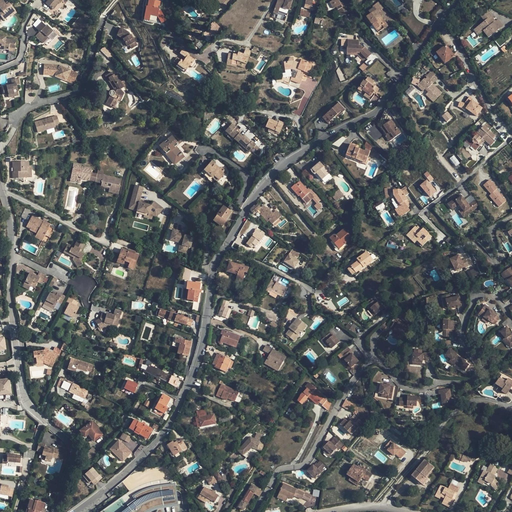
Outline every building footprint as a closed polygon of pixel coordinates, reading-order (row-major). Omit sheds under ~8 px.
[(6,5),(5,3),(2,0),(0,0),(0,8),(2,12),(0,13),(0,15),(4,20),(10,15),(9,13),(14,9),(9,3),(6,5)] [(46,4),(53,9),(59,3),(60,4),(62,0),(47,0),(47,1),(48,1),(46,4)] [(160,1),(152,0),(146,0),(146,5),(145,5),(143,21),(149,22),(150,16),(157,17),(161,23),(166,20),(161,13),(159,13),(160,1)] [(223,9),(227,5),(224,3),(226,1),(227,0),(213,0),(217,3),(221,6),(223,9)] [(277,0),(273,13),(278,15),(280,7),(290,11),(293,0),(277,0)] [(306,0),(304,7),(311,9),(312,5),(313,0),(306,0)] [(346,6),(342,0),(334,0),(330,2),(333,9),(337,7),(341,16),(345,14),(346,17),(350,14),(349,12),(346,6)] [(380,0),(376,3),(382,10),(385,7),(380,0)] [(371,14),(367,17),(367,18),(365,19),(367,23),(369,21),(378,33),(384,28),(382,25),(386,23),(380,15),(381,13),(380,12),(382,10),(376,3),(373,6),(374,8),(369,11),(371,14)] [(484,21),(473,30),(478,35),(483,31),(485,29),(491,36),(499,29),(494,22),(495,21),(487,11),(481,17),(484,21)] [(39,19),(33,25),(36,28),(42,22),(39,19)] [(494,22),(499,29),(504,25),(498,19),(495,21),(494,22)] [(213,21),(210,24),(214,28),(210,33),(213,37),(221,29),(213,21)] [(53,31),(47,25),(46,26),(42,22),(36,28),(40,32),(35,37),(42,43),(48,38),(47,37),(53,31)] [(134,43),(130,35),(129,36),(128,34),(129,34),(121,29),(117,36),(123,39),(127,47),(129,46),(131,49),(136,46),(134,43)] [(6,37),(0,36),(0,44),(1,44),(4,44),(4,46),(3,49),(9,50),(9,48),(15,49),(16,40),(6,39),(6,37)] [(347,47),(347,53),(361,53),(366,59),(371,54),(364,47),(361,47),(361,45),(359,45),(359,40),(348,40),(348,45),(348,47),(347,47)] [(454,56),(446,45),(436,53),(445,64),(454,56)] [(105,46),(102,49),(110,58),(113,55),(105,46)] [(180,59),(177,64),(186,70),(189,66),(190,66),(194,60),(188,56),(189,54),(182,49),(177,57),(180,59)] [(246,64),(251,52),(245,49),(243,54),(238,52),(237,55),(228,53),(226,62),(237,64),(236,65),(240,67),(242,62),(246,64)] [(361,53),(357,55),(364,61),(366,59),(361,53)] [(284,62),(285,70),(292,69),(292,72),(291,72),(291,77),(290,80),(300,84),(304,75),(300,73),(301,70),(309,73),(313,63),(301,59),(300,63),(294,61),(294,57),(290,57),(288,61),(284,62)] [(43,75),(53,76),(53,74),(56,74),(55,76),(55,77),(66,81),(70,71),(60,66),(44,65),(43,75)] [(70,71),(66,81),(73,84),(77,75),(70,71)] [(439,76),(433,71),(429,75),(435,81),(439,76)] [(106,104),(114,108),(118,100),(119,101),(120,97),(119,97),(120,89),(124,87),(124,86),(118,76),(117,75),(115,76),(112,72),(105,76),(108,81),(109,81),(113,89),(113,91),(112,91),(111,91),(110,91),(109,92),(109,93),(108,93),(109,94),(109,95),(109,96),(110,96),(106,104)] [(424,79),(422,82),(421,83),(418,86),(422,91),(424,89),(428,92),(426,95),(433,102),(441,93),(432,84),(435,81),(429,75),(425,80),(424,79)] [(375,86),(373,84),(375,82),(368,77),(365,81),(364,80),(357,89),(361,92),(362,90),(371,96),(373,93),(375,95),(379,89),(375,86)] [(7,94),(8,98),(19,96),(16,85),(20,84),(19,79),(11,80),(12,85),(2,87),(4,95),(7,94)] [(361,92),(357,89),(356,90),(369,99),(371,96),(362,90),(361,92)] [(476,117),(483,109),(472,102),(473,100),(469,97),(465,104),(459,103),(458,107),(466,109),(476,117)] [(336,116),(344,108),(338,103),(325,115),(330,121),(336,116)] [(344,108),(336,116),(337,117),(345,110),(344,108)] [(451,118),(447,113),(442,117),(447,122),(451,118)] [(38,133),(55,128),(54,125),(59,124),(57,116),(35,122),(38,133)] [(265,127),(269,128),(279,133),(283,123),(279,121),(278,123),(269,119),(267,122),(265,127)] [(401,133),(391,120),(383,125),(389,134),(390,133),(394,138),(401,133)] [(234,139),(237,142),(242,136),(236,131),(234,129),(236,127),(232,124),(224,132),(228,135),(229,134),(234,139)] [(389,134),(383,125),(381,127),(387,136),(386,137),(389,142),(394,138),(390,133),(389,134)] [(473,143),(470,146),(475,151),(477,150),(479,151),(482,148),(483,147),(484,146),(485,145),(486,144),(488,144),(490,146),(494,142),(492,140),(495,137),(489,131),(487,132),(482,128),(477,133),(478,134),(472,139),(472,140),(472,141),(472,142),(472,143),(473,143)] [(15,153),(14,135),(14,133),(6,145),(7,154),(10,153),(15,153)] [(244,134),(242,136),(250,143),(252,141),(244,134)] [(337,147),(346,139),(342,135),(334,144),(337,147)] [(242,136),(237,142),(240,144),(245,149),(244,150),(248,153),(255,144),(252,141),(250,143),(242,136)] [(165,145),(164,143),(160,146),(174,164),(183,157),(174,145),(177,143),(171,137),(169,139),(170,141),(165,145)] [(365,151),(356,148),(356,147),(350,144),(347,153),(353,156),(352,158),(366,163),(370,152),(372,146),(367,141),(363,149),(365,150),(365,151)] [(406,142),(398,148),(401,152),(410,146),(408,143),(406,142)] [(404,156),(412,148),(410,146),(401,152),(404,156)] [(450,158),(456,166),(460,163),(454,155),(450,158)] [(257,156),(253,161),(258,165),(262,160),(257,156)] [(213,165),(215,163),(211,161),(205,168),(214,176),(215,175),(220,179),(226,172),(221,167),(220,168),(219,170),(213,165)] [(27,177),(27,175),(31,175),(31,166),(28,167),(28,162),(14,162),(14,171),(13,171),(13,178),(23,178),(23,177),(27,177)] [(312,169),(316,174),(322,180),(330,173),(329,173),(332,170),(328,165),(325,168),(319,162),(312,169)] [(71,178),(80,180),(81,179),(95,182),(97,174),(90,173),(91,168),(78,166),(78,164),(73,163),(71,178)] [(214,176),(205,168),(203,170),(212,178),(214,176)] [(324,183),(332,176),(330,173),(322,180),(324,183)] [(419,186),(429,197),(437,190),(432,184),(436,181),(429,173),(425,176),(430,182),(429,183),(427,180),(419,186)] [(101,186),(109,188),(119,190),(121,179),(115,178),(115,177),(103,175),(97,174),(95,182),(101,183),(101,186)] [(491,180),(489,177),(483,183),(490,192),(488,194),(499,205),(506,199),(502,194),(503,194),(502,193),(502,194),(502,193),(501,191),(500,192),(496,187),(496,186),(493,183),(494,182),(492,179),(491,180)] [(312,195),(310,192),(307,189),(299,181),(295,185),(297,186),(292,190),(298,196),(299,196),(302,199),(306,195),(308,198),(312,195)] [(136,213),(144,215),(145,213),(153,215),(154,215),(156,217),(163,208),(154,201),(150,205),(139,202),(141,194),(143,187),(135,185),(129,209),(136,211),(136,213)] [(427,199),(429,197),(419,186),(417,188),(427,199)] [(344,195),(339,189),(331,196),(336,201),(339,198),(340,199),(344,195)] [(405,196),(401,191),(399,190),(393,190),(390,190),(390,189),(385,189),(386,199),(393,198),(399,207),(395,210),(400,217),(410,211),(408,208),(404,202),(407,200),(405,196)] [(468,205),(461,196),(456,201),(454,199),(448,204),(452,210),(459,205),(462,209),(464,212),(470,208),(472,211),(479,206),(474,201),(468,205)] [(254,215),(259,210),(262,213),(260,214),(267,222),(269,221),(272,224),(273,224),(278,219),(281,216),(276,210),(273,214),(267,208),(266,208),(263,206),(261,208),(258,204),(255,207),(254,207),(251,210),(251,211),(254,215)] [(226,220),(225,219),(231,212),(223,206),(216,215),(217,215),(213,221),(221,227),(226,220)] [(26,219),(30,210),(25,208),(21,217),(26,219)] [(464,218),(472,211),(470,208),(464,212),(464,218)] [(47,230),(49,227),(50,224),(47,222),(42,220),(33,215),(26,227),(30,229),(29,230),(37,234),(35,238),(42,241),(45,235),(44,235),(47,230)] [(431,237),(423,228),(421,230),(416,225),(409,233),(417,240),(422,246),(431,237)] [(339,249),(352,237),(344,228),(335,236),(334,235),(330,238),(339,249)] [(173,229),(170,239),(182,243),(179,252),(185,253),(187,247),(189,248),(193,237),(185,235),(185,233),(173,229)] [(256,246),(259,242),(260,242),(264,237),(263,237),(265,234),(262,231),(259,234),(258,233),(255,231),(253,234),(253,235),(246,244),(252,248),(254,245),(256,246)] [(417,240),(409,233),(407,236),(414,243),(417,240)] [(80,253),(85,244),(78,240),(74,248),(68,245),(64,252),(74,257),(72,259),(77,267),(82,264),(80,261),(83,254),(80,253)] [(237,250),(240,245),(234,242),(231,248),(237,250)] [(135,254),(135,252),(128,250),(127,251),(121,249),(118,258),(129,262),(128,266),(128,267),(133,269),(139,255),(135,254)] [(288,253),(296,259),(300,254),(291,249),(288,253)] [(363,268),(373,260),(366,252),(357,259),(358,261),(347,269),(352,275),(363,267),(363,268)] [(283,262),(294,270),(299,262),(288,254),(283,262)] [(469,266),(465,259),(462,261),(459,255),(450,259),(454,267),(455,271),(464,267),(465,268),(469,266)] [(244,273),(246,267),(230,262),(227,272),(237,275),(236,279),(241,281),(244,273)] [(511,267),(503,272),(507,278),(509,276),(510,279),(508,280),(507,280),(511,287),(511,267)] [(475,268),(468,272),(470,278),(477,275),(475,268)] [(35,286),(38,282),(42,284),(43,281),(46,283),(47,279),(45,277),(46,276),(39,272),(37,276),(29,273),(24,283),(30,286),(31,284),(35,286)] [(287,288),(276,281),(275,284),(271,281),(265,290),(270,293),(271,291),(275,293),(282,297),(287,288)] [(199,289),(200,283),(195,282),(195,283),(187,282),(186,289),(188,289),(187,299),(192,300),(192,297),(198,298),(199,293),(199,289)] [(64,297),(57,293),(56,296),(50,293),(48,297),(51,298),(49,302),(55,305),(57,302),(60,304),(64,297)] [(462,306),(459,296),(450,298),(449,294),(442,296),(443,300),(446,299),(448,308),(453,307),(457,306),(457,307),(462,306)] [(78,308),(76,306),(73,305),(75,301),(69,297),(67,302),(69,303),(64,313),(73,318),(78,308)] [(229,314),(231,310),(227,308),(230,301),(223,299),(221,306),(218,315),(225,318),(227,313),(229,314)] [(384,308),(378,301),(376,303),(373,299),(368,304),(367,305),(370,308),(376,315),(384,308)] [(497,315),(489,309),(489,308),(485,305),(478,315),(482,319),(483,317),(489,321),(491,323),(492,322),(495,325),(499,318),(496,316),(497,315)] [(188,318),(160,308),(157,316),(186,325),(186,324),(188,318)] [(106,315),(101,314),(100,318),(96,321),(99,327),(103,324),(111,326),(117,328),(121,311),(118,310),(116,316),(114,315),(107,313),(106,315)] [(302,331),(307,326),(297,318),(289,328),(290,329),(286,334),(294,341),(299,336),(297,335),(301,330),(302,331)] [(402,335),(407,327),(398,322),(398,323),(395,321),(391,329),(394,331),(399,334),(402,335)] [(453,330),(453,321),(443,321),(443,330),(443,337),(449,337),(449,332),(449,330),(453,330)] [(382,331),(388,325),(385,322),(379,327),(382,331)] [(355,329),(348,324),(345,327),(353,333),(355,329)] [(511,345),(511,336),(511,338),(509,336),(511,334),(506,327),(500,332),(504,338),(503,339),(506,343),(508,341),(511,345)] [(240,336),(222,330),(221,334),(223,335),(221,341),(223,342),(236,347),(240,336)] [(340,342),(331,332),(321,340),(324,343),(326,341),(330,346),(332,349),(340,342)] [(177,353),(188,356),(191,341),(174,337),(172,346),(179,347),(177,353)] [(61,350),(66,352),(67,351),(70,345),(64,342),(61,350)] [(280,367),(286,357),(266,345),(263,350),(268,353),(270,354),(268,356),(264,363),(274,369),(276,365),(280,367)] [(59,355),(61,350),(54,347),(53,351),(52,353),(48,351),(48,352),(44,350),(33,352),(34,357),(36,357),(37,361),(43,360),(53,365),(57,354),(59,355)] [(422,360),(422,356),(423,354),(422,354),(422,350),(414,349),(414,353),(413,353),(412,362),(422,363),(422,360)] [(457,358),(455,357),(456,355),(457,354),(449,349),(445,355),(451,359),(449,362),(460,370),(461,369),(464,371),(469,365),(465,362),(466,361),(458,356),(457,358)] [(358,361),(352,354),(353,353),(351,350),(341,358),(343,360),(343,361),(344,361),(345,360),(347,363),(351,367),(358,361)] [(220,370),(225,372),(228,365),(230,360),(217,354),(215,358),(218,360),(217,361),(215,360),(212,364),(215,366),(221,368),(220,370)] [(76,368),(86,372),(90,373),(92,365),(71,358),(68,369),(75,371),(76,368)] [(159,378),(161,379),(175,387),(178,379),(162,372),(162,371),(149,365),(146,372),(159,379),(159,378)] [(506,394),(511,386),(511,381),(508,378),(506,382),(499,377),(495,383),(499,386),(503,389),(502,391),(506,394)] [(10,379),(0,379),(0,394),(11,394),(10,379)] [(134,392),(138,384),(128,379),(124,387),(134,392)] [(318,391),(309,382),(305,386),(307,388),(301,395),(298,400),(302,404),(308,397),(317,405),(319,403),(327,411),(331,403),(327,400),(328,399),(325,396),(324,397),(318,392),(318,391)] [(88,390),(73,383),(69,392),(84,399),(88,390)] [(235,402),(239,392),(222,384),(221,384),(216,395),(223,399),(224,397),(227,398),(235,402)] [(391,399),(394,386),(390,386),(390,387),(387,386),(387,385),(380,384),(379,393),(381,394),(388,395),(387,398),(391,399)] [(452,402),(450,389),(438,390),(439,398),(441,398),(442,404),(448,403),(452,402)] [(165,408),(166,406),(170,398),(163,394),(155,408),(164,414),(166,409),(165,408)] [(416,406),(416,396),(407,396),(407,398),(400,398),(399,406),(407,406),(413,406),(416,406)] [(342,406),(351,411),(355,405),(346,399),(342,406)] [(207,416),(205,409),(197,411),(199,418),(207,416)] [(216,424),(214,414),(207,416),(199,418),(201,427),(216,424)] [(361,427),(365,422),(360,418),(359,419),(357,418),(354,421),(350,417),(346,420),(345,419),(340,424),(343,428),(347,431),(351,435),(360,425),(361,427)] [(134,419),(129,428),(147,438),(150,432),(147,431),(149,428),(144,425),(134,419)] [(92,421),(80,431),(84,437),(88,434),(93,441),(102,435),(92,421)] [(129,428),(128,429),(146,439),(147,438),(129,428)] [(84,437),(80,431),(78,432),(84,440),(88,437),(92,442),(93,441),(88,434),(84,437)] [(257,449),(260,441),(262,435),(256,433),(254,439),(250,437),(238,450),(243,455),(247,451),(248,451),(251,447),(257,449)] [(131,437),(124,434),(122,439),(128,442),(131,437)] [(338,450),(344,444),(336,437),(330,443),(329,441),(328,442),(326,445),(323,447),(326,450),(331,455),(337,449),(338,450)] [(131,452),(119,440),(110,449),(123,461),(131,452)] [(187,448),(183,442),(182,442),(178,445),(176,442),(174,443),(173,441),(167,445),(174,456),(187,448)] [(261,451),(265,442),(260,441),(257,449),(261,451)] [(390,441),(384,447),(394,456),(400,449),(390,441)] [(57,458),(58,452),(59,450),(51,448),(50,449),(50,450),(43,448),(44,447),(45,444),(39,442),(36,451),(42,453),(42,455),(45,456),(44,460),(51,462),(52,457),(57,458)] [(98,453),(93,447),(81,458),(80,469),(98,453)] [(6,464),(7,462),(20,463),(21,455),(7,454),(7,456),(3,455),(2,464),(6,464)] [(426,478),(434,468),(424,460),(412,476),(423,485),(428,479),(426,478)] [(325,466),(320,461),(317,464),(323,469),(325,466)] [(323,470),(323,469),(317,464),(316,463),(314,466),(313,465),(307,471),(310,475),(315,479),(323,470)] [(372,475),(364,469),(363,471),(353,464),(346,474),(351,477),(359,482),(362,477),(368,481),(372,475)] [(494,476),(498,468),(490,464),(486,472),(483,470),(480,476),(486,479),(485,481),(488,482),(492,484),(491,486),(496,491),(501,487),(494,479),(495,477),(494,476)] [(129,491),(100,511),(151,511),(155,511),(164,509),(178,507),(175,484),(173,478),(170,478),(169,466),(161,466),(152,467),(144,469),(136,472),(129,475),(122,481),(129,491)] [(91,469),(82,476),(91,488),(103,479),(99,474),(98,476),(91,469)] [(262,479),(265,473),(260,470),(257,476),(262,479)] [(222,479),(218,471),(213,475),(217,482),(222,479)] [(217,482),(213,475),(206,479),(209,485),(213,483),(214,484),(217,482)] [(486,479),(480,476),(477,482),(483,485),(484,483),(485,481),(486,479)] [(357,485),(359,482),(351,477),(348,480),(357,485)] [(297,489),(283,483),(279,493),(288,497),(292,499),(294,496),(297,489)] [(262,491),(252,484),(238,507),(243,510),(254,494),(259,497),(262,491)] [(448,489),(440,485),(436,494),(441,497),(440,499),(443,500),(451,505),(454,499),(452,498),(455,492),(457,494),(459,490),(450,485),(448,489)] [(0,494),(12,497),(14,490),(0,486),(0,494)] [(219,496),(215,493),(211,491),(204,487),(200,494),(210,500),(215,503),(219,496)] [(305,492),(305,493),(303,497),(303,498),(309,501),(312,495),(305,492)] [(210,500),(200,494),(197,498),(205,503),(206,501),(208,503),(210,500)] [(29,509),(27,511),(44,511),(45,509),(43,508),(44,503),(35,500),(34,501),(30,500),(27,508),(29,509)]
